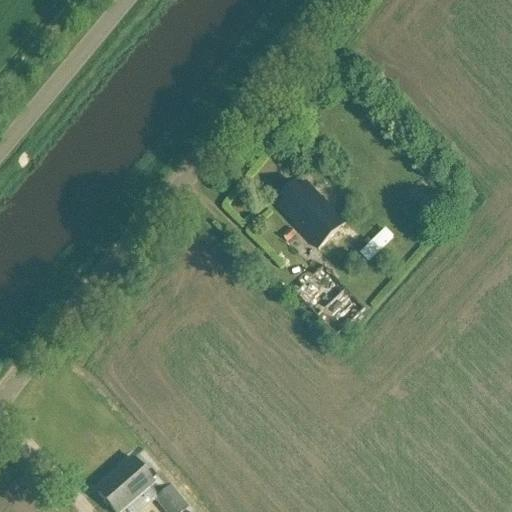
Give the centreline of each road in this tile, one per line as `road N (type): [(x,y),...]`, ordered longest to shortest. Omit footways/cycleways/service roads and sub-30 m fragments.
road 1 (tertiary): [(0,412),(338,0)]
road 2 (unclassified): [(0,162),(133,0)]
